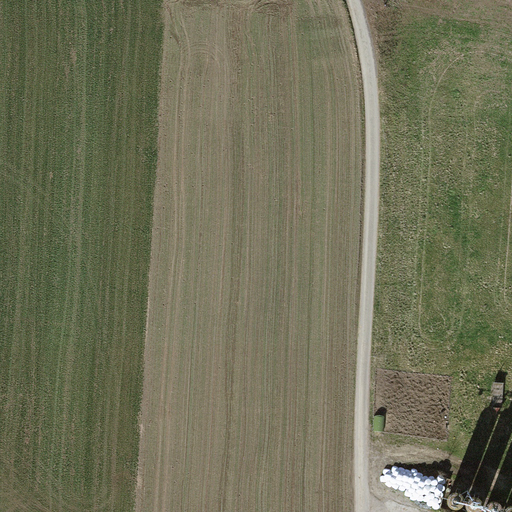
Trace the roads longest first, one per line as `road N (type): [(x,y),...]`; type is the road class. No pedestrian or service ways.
road 1 (motorway): [(422,0),(108,511)]
road 2 (track): [(368,511),(375,101),(350,0)]
road 3 (motorway): [(255,511),(511,94)]
